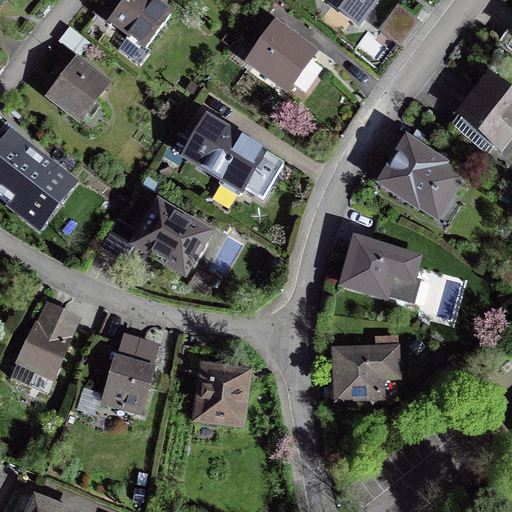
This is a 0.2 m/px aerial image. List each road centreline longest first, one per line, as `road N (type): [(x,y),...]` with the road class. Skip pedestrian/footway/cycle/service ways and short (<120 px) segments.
road 1 (residential): [(302,336),(314,264),(344,183),(475,0)]
road 2 (residential): [(302,336),(144,309),(36,266),(0,241)]
road 3 (residential): [(322,511),(303,415),(302,336)]
